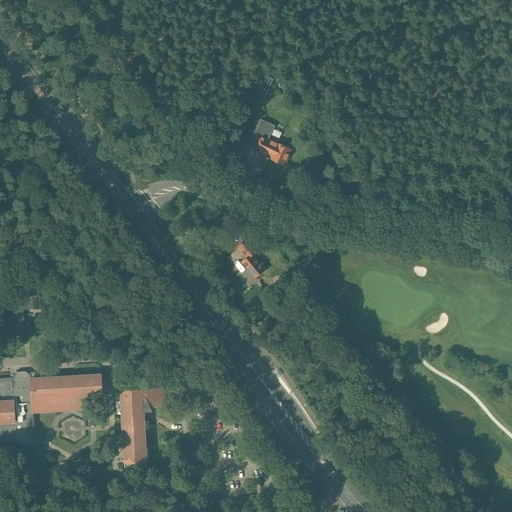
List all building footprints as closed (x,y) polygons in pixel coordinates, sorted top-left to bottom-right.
[(265,97),(271,84),(262,80),(256,93),(265,97)] [(252,146),(261,150),(259,153),(285,165),(292,151),(257,134),(252,146)] [(227,147),(223,158),(234,163),(243,141),(233,137),(228,148),(227,147)] [(249,238),(239,246),(248,257),(242,262),(255,278),(266,269),(254,254),(259,250),(249,238)] [(277,292),(272,286),(267,291),(271,297),(277,292)] [(4,305),(0,305),(1,325),(5,325),(6,337),(26,336),(24,308),(34,308),(34,294),(4,296),(4,305)] [(103,396),(103,393),(109,392),(108,376),(102,377),(101,373),(32,376),(26,371),(16,371),(12,376),(11,377),(0,377),(0,440),(16,440),(21,444),(32,443),(32,429),(34,429),(33,413),(85,410),(84,397),(103,396)] [(151,409),(151,408),(165,402),(164,388),(120,390),(124,461),(146,460),(144,410),(150,409),(151,409)]
